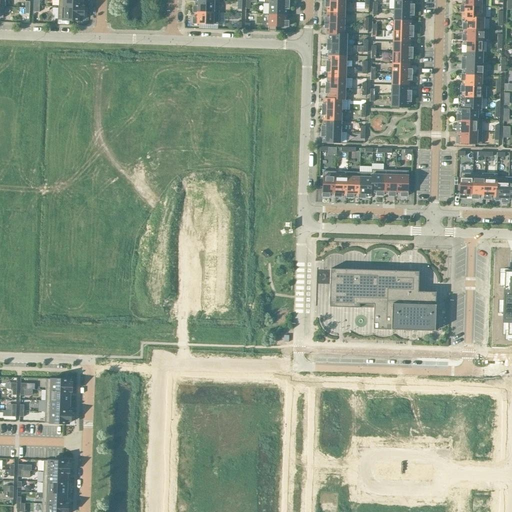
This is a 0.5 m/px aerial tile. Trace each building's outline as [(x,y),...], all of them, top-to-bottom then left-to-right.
[(393,0),(394,9),(413,10),(413,5),(412,5),(411,0),(393,0)] [(218,1),(195,1),(194,6),(193,6),(193,12),(218,13),(218,1)] [(344,13),(344,2),(325,1),(325,6),(326,7),(326,12),(344,13)] [(264,3),(269,4),(268,15),(286,15),(286,9),(288,9),(288,4),(264,3)] [(485,7),(460,6),(460,12),(461,12),(461,17),(485,18),(485,7)] [(83,16),(84,7),(58,7),(57,20),(76,21),(81,21),(81,16),(83,16)] [(393,20),(411,21),(411,15),(413,15),(413,10),(394,9),(393,20)] [(218,13),(193,12),(194,12),(194,18),(193,18),(192,23),(194,23),(194,24),(218,25),(218,13)] [(324,23),(344,24),(344,13),(326,12),(326,18),(325,18),(324,23)] [(287,21),(286,21),(286,15),(268,15),(268,31),(275,31),(275,27),(286,27),(287,27),(287,21)] [(485,18),(461,17),(461,18),(464,18),(464,23),(462,23),(462,29),(464,29),(488,30),(488,29),(483,29),(483,19),(485,19),(485,18)] [(412,32),(412,27),(411,27),(411,21),(393,20),(393,31),(412,32)] [(344,24),(324,23),(324,28),(326,28),(326,34),(346,35),(346,34),(343,34),(344,24)] [(462,40),(487,41),(488,30),(464,29),(464,35),(462,35),(462,40)] [(410,42),(410,37),(412,37),(412,32),(393,31),(392,42),(410,42)] [(346,35),(326,34),(329,34),(328,40),(327,40),(327,45),(346,45),(346,35)] [(462,52),(482,52),(483,42),(487,42),(487,41),(462,40),(463,41),(463,46),(462,46),(462,52)] [(411,53),(412,48),(410,48),(410,42),(392,42),(392,53),(411,53)] [(328,56),(346,56),(346,45),(327,45),(327,50),(328,50),(328,56)] [(482,52),(462,52),(463,52),(463,58),(461,58),(461,63),(487,64),(482,63),(482,52)] [(392,53),(392,63),(410,64),(410,58),(411,58),(411,53),(392,53)] [(78,56),(78,66),(96,67),(96,56),(78,56)] [(345,67),(346,56),(328,56),(328,61),(326,61),(326,66),(345,67)] [(176,59),(176,69),(194,69),(195,60),(176,59)] [(269,62),(269,74),(288,75),(289,63),(269,62)] [(392,63),(392,70),(391,74),(411,75),(411,70),(409,70),(410,64),(392,63)] [(461,75),(486,75),(487,64),(461,63),(461,69),(462,69),(462,75),(461,75)] [(78,66),(77,76),(96,76),(96,67),(78,66)] [(345,67),(326,66),(326,71),(327,72),(327,77),(345,78),(345,67)] [(176,69),(176,78),(194,78),(194,69),(176,69)] [(269,74),(269,85),(288,86),(288,75),(269,74)] [(391,74),(391,85),(409,86),(409,80),(411,80),(411,75),(391,74)] [(460,86),(486,87),(486,86),(481,86),(481,76),(486,76),(486,75),(461,75),(461,80),(462,80),(462,86),(460,86)] [(77,76),(77,85),(95,86),(96,76),(77,76)] [(325,88),(345,89),(345,78),(327,77),(327,83),(325,83),(325,88)] [(176,78),(175,87),(194,87),(194,78),(176,78)] [(77,85),(77,95),(95,95),(95,86),(77,85)] [(269,85),(268,97),(287,97),(288,86),(269,85)] [(410,96),(410,91),(409,91),(409,86),(391,85),(391,96),(410,96)] [(460,97),(485,98),(486,87),(460,86),(460,92),(462,92),(462,97),(460,97)] [(175,87),(175,96),(193,96),(194,87),(175,87)] [(344,100),(345,89),(325,88),(325,89),(327,89),(326,99),(323,98),(323,99),(344,100)] [(77,95),(76,104),(95,105),(95,95),(77,95)] [(175,96),(175,105),(193,105),(193,96),(175,96)] [(390,107),(408,108),(408,101),(410,101),(410,96),(391,96),(390,107)] [(268,97),(268,108),(287,109),(287,97),(268,97)] [(458,109),(480,110),(481,98),(485,99),(485,98),(460,97),(460,103),(461,103),(461,108),(458,108),(458,109)] [(344,100),(323,99),(323,105),(322,105),(322,110),(341,110),(341,100),(344,100)] [(74,113),(74,114),(96,115),(96,114),(95,114),(95,105),(76,104),(76,113),(74,113)] [(175,105),(175,114),(193,114),(193,105),(175,105)] [(268,108),(267,120),(287,121),(287,109),(268,108)] [(480,110),(458,109),(458,115),(457,115),(456,120),(458,120),(482,121),(477,120),(477,110),(480,110)] [(323,121),(341,121),(341,110),(322,110),(321,115),(323,115),(323,121)] [(20,155),(19,180),(20,180),(20,178),(85,180),(94,171),(95,161),(94,161),(94,162),(93,162),(93,156),(94,156),(95,156),(96,115),(74,114),(73,127),(73,141),(72,157),(60,156),(47,156),(34,156),(20,155)] [(175,114),(174,123),(193,123),(193,114),(175,114)] [(457,132),(481,132),(482,121),(458,120),(458,126),(456,126),(456,132),(457,132)] [(341,121),(323,121),(323,126),(321,126),(321,131),(340,132),(341,121)] [(174,123),(174,132),(192,132),(193,123),(174,123)] [(340,132),(321,131),(321,136),(322,136),(322,142),(340,143),(340,132)] [(174,132),(174,141),(192,141),(192,132),(174,132)] [(457,132),(457,137),(456,137),(456,143),(457,143),(481,144),(481,132),(457,132)] [(55,137),(55,148),(65,148),(66,138),(55,137)] [(174,141),(173,148),(173,149),(192,150),(192,141),(174,141)] [(171,174),(170,186),(179,195),(200,196),(200,193),(212,193),(212,196),(228,197),(228,194),(241,194),(240,197),(242,197),(242,193),(243,175),(243,167),(210,166),(211,150),(197,150),(192,150),(173,149),(171,149),(171,167),(174,167),(174,174),(171,174)] [(10,161),(10,180),(19,180),(20,155),(19,162),(10,161)] [(1,161),(0,179),(10,180),(10,161),(1,161)] [(364,196),(370,197),(371,170),(371,173),(359,172),(358,196),(358,198),(364,198),(364,196)] [(382,195),(382,194),(383,170),(371,170),(370,197),(371,197),(371,194),(376,194),(376,195),(382,195)] [(394,196),(394,194),(395,170),(383,170),(382,194),(388,194),(388,196),(394,196)] [(394,194),(400,194),(400,196),(406,196),(406,195),(407,195),(408,171),(395,170),(394,194)] [(328,195),(334,195),(335,172),(323,171),(322,195),(322,197),(328,197),(328,195)] [(340,196),(346,196),(347,172),(335,172),(334,195),(334,197),(340,197),(340,196)] [(359,172),(347,172),(346,196),(346,197),(352,198),(352,196),(358,196),(359,172)] [(472,173),(460,173),(459,196),(459,198),(465,198),(465,197),(471,197),(472,173)] [(477,197),(483,197),(484,173),(472,173),(471,197),(471,198),(477,199),(477,197)] [(489,197),(495,198),(495,201),(496,174),(484,173),(483,197),(483,199),(489,199),(489,197)] [(496,177),(496,174),(495,201),(501,201),(501,202),(507,203),(507,201),(508,177),(496,177)] [(243,175),(242,193),(250,194),(251,175),(243,175)] [(251,175),(250,194),(259,194),(259,176),(251,175)] [(259,176),(259,194),(267,194),(268,176),(259,176)] [(268,176),(267,194),(275,195),(276,176),(268,176)] [(276,176),(275,195),(284,195),(285,176),(276,176)] [(7,212),(6,231),(18,232),(18,213),(7,212)] [(18,213),(18,232),(29,232),(30,213),(18,213)] [(30,213),(29,232),(40,232),(40,234),(41,235),(41,234),(42,213),(30,213)] [(42,213),(41,234),(72,235),(71,237),(71,240),(71,241),(71,243),(71,244),(71,247),(71,248),(71,251),(71,252),(71,254),(71,255),(71,258),(71,261),(92,261),(93,224),(84,215),(72,214),(72,217),(69,217),(69,214),(42,213)] [(71,262),(70,272),(89,273),(90,262),(92,262),(92,261),(71,261),(71,262)] [(372,329),(434,331),(435,292),(418,291),(418,271),(330,269),(329,307),(359,308),(359,307),(373,308),(372,329)] [(511,271),(503,271),(502,320),(507,320),(506,335),(511,335),(511,271)] [(70,272),(70,284),(89,284),(89,273),(70,272)] [(70,284),(70,295),(89,296),(89,284),(70,284)] [(70,295),(69,307),(88,307),(89,296),(70,295)] [(69,307),(69,318),(88,319),(88,307),(69,307)] [(69,318),(68,329),(88,330),(88,319),(69,318)] [(68,329),(68,341),(87,342),(88,330),(68,329)] [(71,391),(71,383),(70,383),(70,379),(65,379),(46,379),(46,390),(71,391)] [(173,396),(173,408),(180,409),(180,404),(191,404),(192,382),(185,381),(185,382),(180,382),(180,396),(173,396)] [(192,382),(191,404),(202,405),(202,409),(209,410),(210,397),(203,397),(204,383),(199,383),(199,382),(192,382)] [(210,397),(209,410),(217,410),(217,405),(228,405),(229,384),(217,383),(216,397),(210,397)] [(229,384),(228,405),(239,406),(239,411),(246,411),(247,398),(240,398),(241,384),(229,384)] [(247,398),(246,411),(253,411),(253,406),(265,407),(265,385),(253,384),(253,399),(247,398)] [(265,385),(265,407),(276,407),(276,412),(283,412),(283,399),(277,399),(277,385),(265,385)] [(71,391),(46,390),(45,401),(69,401),(69,391),(71,391)] [(318,399),(318,400),(318,402),(320,402),(339,402),(339,391),(319,391),(318,397),(318,399)] [(366,392),(365,413),(376,413),(377,394),(377,392),(375,392),(374,392),(372,392),(366,392)] [(377,394),(376,413),(385,413),(385,394),(377,394)] [(385,394),(385,413),(393,414),(394,395),(385,394)] [(435,394),(435,396),(436,396),(435,415),(446,415),(447,395),(441,394),(438,394),(435,394)] [(470,394),(469,401),(474,401),(474,412),(496,413),(497,407),(496,407),(496,401),(482,401),(482,394),(470,394)] [(394,395),(393,414),(402,414),(402,395),(394,395)] [(402,395),(402,414),(410,414),(411,395),(402,395)] [(411,395),(410,414),(418,414),(419,396),(411,395)] [(419,396),(418,414),(427,415),(427,396),(419,396)] [(427,396),(427,415),(435,415),(436,396),(435,396),(427,396)] [(69,412),(69,401),(45,401),(45,412),(70,412),(69,412)] [(320,402),(320,410),(339,411),(339,402),(320,402)] [(320,410),(320,419),(338,419),(339,411),(320,410)] [(70,421),(70,412),(45,412),(44,423),(61,423),(63,423),(68,424),(68,421),(70,421)] [(469,424),(468,431),(481,431),(481,425),(495,425),(495,420),(496,420),(496,413),(474,412),(473,424),(469,424)] [(320,419),(319,427),(338,428),(338,419),(320,419)] [(319,427),(319,435),(338,436),(338,428),(319,427)] [(468,431),(468,438),(473,438),(473,449),(494,450),(495,438),(481,438),(481,431),(468,431)] [(178,442),(178,449),(206,450),(207,433),(186,433),(186,439),(180,439),(180,442),(178,442)] [(319,443),(319,444),(338,444),(338,436),(319,435),(319,443)] [(259,437),(258,448),(277,449),(279,449),(279,438),(259,437)] [(317,449),(317,455),(337,456),(338,444),(319,444),(319,443),(317,443),(317,446),(317,449)] [(258,448),(258,459),(277,460),(277,449),(258,448)] [(178,449),(178,455),(179,455),(179,458),(185,458),(185,465),(206,466),(206,450),(178,449)] [(467,460),(467,467),(480,468),(480,461),(494,462),(494,450),(473,449),(472,460),(467,460)] [(258,459),(258,470),(276,471),(277,460),(258,459)] [(67,461),(61,461),(60,461),(43,460),(43,471),(68,472),(69,464),(67,464),(67,461)] [(258,470),(257,481),(276,481),(276,471),(258,470)] [(68,473),(68,472),(43,471),(42,482),(66,483),(67,473),(68,473)] [(177,482),(177,488),(205,489),(206,473),(185,472),(184,479),(178,479),(178,482),(177,482)] [(257,481),(257,492),(278,493),(278,481),(276,481),(257,481)] [(66,494),(66,483),(42,482),(42,493),(66,494)] [(467,482),(466,489),(471,489),(471,500),(493,501),(493,489),(479,488),(479,482),(467,482)] [(177,488),(176,495),(178,495),(178,498),(184,498),(184,504),(205,505),(205,489),(177,488)] [(66,504),(66,494),(42,493),(42,504),(67,505),(67,504),(66,504)] [(315,501),(315,502),(315,505),(317,505),(317,504),(336,505),(336,493),(315,493),(315,499),(315,501)] [(257,500),(256,511),(264,511),(276,511),(277,501),(257,500)] [(466,511),(465,511),(492,511),(493,501),(471,500),(471,511),(466,511)]
